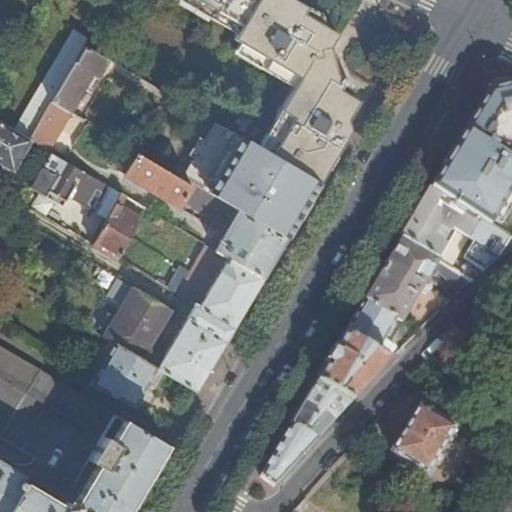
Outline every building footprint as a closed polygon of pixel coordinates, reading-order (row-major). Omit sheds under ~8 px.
[(247,10),(229,0),(211,0),(243,17),(247,10)] [(317,184),(346,134),(345,118),(355,102),(335,91),(342,79),(331,74),(326,47),(333,36),(296,16),(301,9),(286,0),(229,0),(247,10),(243,17),(239,25),(245,29),(307,66),(303,73),(273,125),(279,129),(271,141),(265,137),(259,149),(317,184)] [(86,46),(89,39),(74,29),(44,79),(61,88),(86,46)] [(240,36),(303,73),(307,66),(245,29),(240,36)] [(107,59),(86,46),(61,88),(55,97),(52,102),(68,112),(83,87),(89,90),(107,59)] [(511,86),(506,83),(494,85),(470,122),(511,146),(511,86)] [(29,112),(41,121),(52,102),(55,97),(42,90),(29,112)] [(45,151),(68,112),(52,102),(41,121),(30,141),(45,151)] [(511,146),(470,122),(431,190),(511,243),(511,146)] [(0,124),(0,164),(12,171),(30,141),(12,131),(0,124)] [(273,125),(265,137),(271,141),(279,129),(273,125)] [(259,149),(236,136),(204,192),(283,240),(317,184),(259,149)] [(260,279),(283,240),(204,192),(136,152),(123,174),(175,205),(180,198),(219,222),(222,218),(229,222),(221,237),(216,235),(212,240),(217,243),(213,251),(225,258),(260,279)] [(97,213),(106,219),(120,195),(94,180),(50,154),(30,187),(44,196),(48,191),(65,202),(68,197),(96,214),(97,213)] [(511,246),(511,243),(431,190),(401,239),(438,262),(446,249),(440,244),(449,230),(471,244),(462,257),(482,272),(511,246)] [(144,210),(120,195),(106,219),(91,244),(116,260),(144,210)] [(438,262),(401,239),(364,302),(394,320),(399,323),(401,319),(418,291),(423,294),(428,286),(423,282),(430,273),(437,278),(435,281),(457,296),(471,283),(438,262)] [(184,280),(175,294),(193,305),(231,328),(260,279),(225,258),(213,251),(204,246),(189,271),(184,280)] [(184,280),(189,271),(184,268),(179,277),(184,280)] [(194,391),(223,341),(185,319),(162,355),(146,345),(168,309),(133,287),(102,337),(112,344),(153,368),(194,391)] [(394,320),(364,302),(344,336),(371,354),(394,320)] [(223,341),(231,328),(193,305),(185,319),(223,341)] [(399,323),(394,320),(371,354),(380,359),(386,345),(399,323)] [(371,354),(344,336),(316,383),(350,405),(387,366),(380,359),(371,354)] [(132,408),(153,368),(112,344),(93,385),(91,389),(132,408)] [(386,345),(380,359),(387,366),(398,354),(386,345)] [(0,379),(83,430),(97,407),(0,349),(0,379)] [(350,405),(316,383),(290,426),(315,441),(350,405)] [(429,474),(456,428),(420,408),(394,454),(429,474)] [(121,511),(161,445),(115,418),(89,462),(95,466),(71,506),(66,503),(60,510),(15,483),(19,475),(0,463),(0,511),(121,511)] [(315,441),(290,426),(259,477),(273,487),(315,441)]
